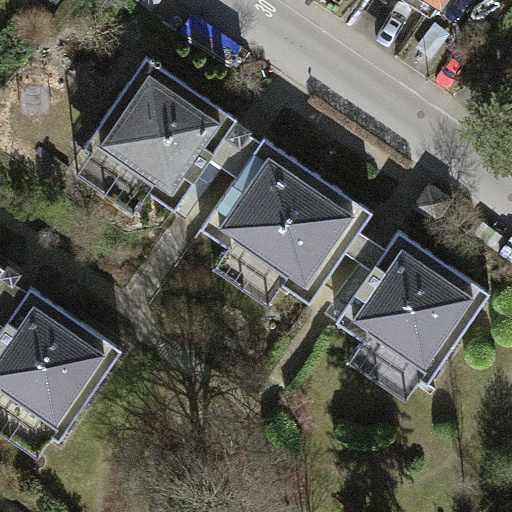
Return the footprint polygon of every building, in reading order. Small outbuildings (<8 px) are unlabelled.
[(407,0),(430,15),(440,0),(407,0)] [(147,55),(85,146),(123,172),(130,161),(153,177),(146,188),(176,209),(214,154),(238,118),(147,55)] [(240,172),(265,136),(238,118),(214,154),(240,172)] [(240,172),(202,226),(232,247),(240,236),(263,252),(255,263),(310,301),(349,246),(364,225),(373,211),(265,136),(240,172)] [(454,199),(431,184),(416,207),(438,222),(454,199)] [(390,243),(364,225),(349,246),(375,265),(390,243)] [(375,265),(337,320),(367,340),(375,329),(398,345),(390,356),(427,382),(491,291),(400,228),(390,243),(375,265)] [(0,275),(0,316),(7,321),(32,286),(6,268),(0,275)] [(7,321),(0,331),(0,396),(7,386),(30,402),(23,413),(60,438),(123,348),(32,286),(7,321)]
